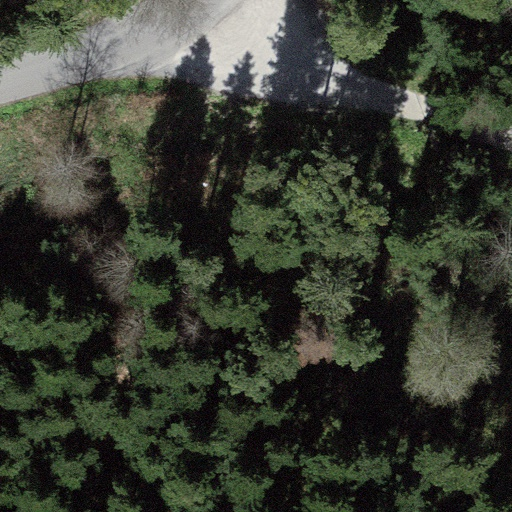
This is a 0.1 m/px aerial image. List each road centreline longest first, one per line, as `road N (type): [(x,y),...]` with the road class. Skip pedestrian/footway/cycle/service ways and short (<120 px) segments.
road 1 (track): [(174,11),(511,142)]
road 2 (unclassified): [(0,80),(111,48),(188,0)]
